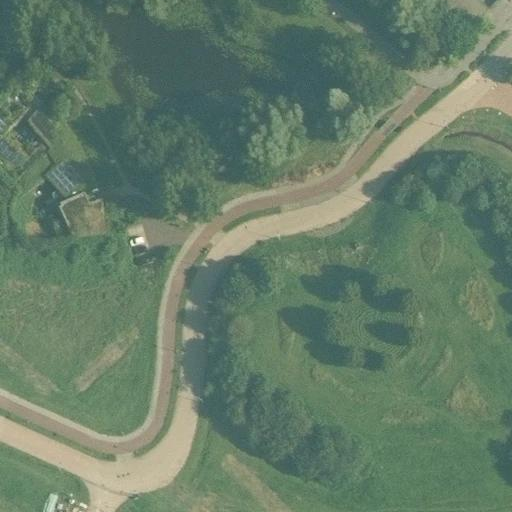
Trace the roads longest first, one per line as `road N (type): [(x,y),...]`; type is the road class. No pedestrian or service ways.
road 1 (residential): [(117,478),(146,474),(173,449),(187,412),(194,304),(212,262),(255,230),(336,213),(480,77)]
road 2 (track): [(228,246),(127,190),(79,88)]
road 3 (residential): [(117,478),(0,429)]
